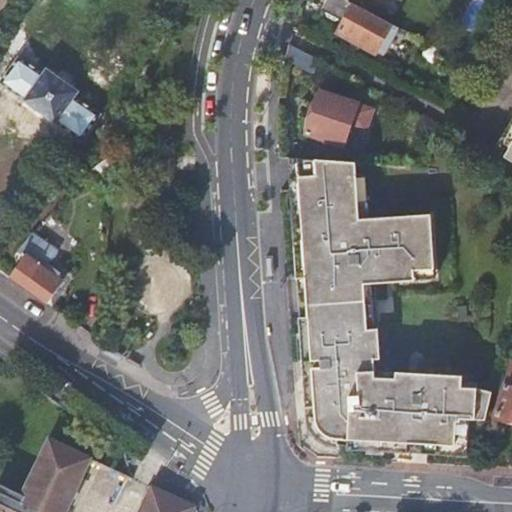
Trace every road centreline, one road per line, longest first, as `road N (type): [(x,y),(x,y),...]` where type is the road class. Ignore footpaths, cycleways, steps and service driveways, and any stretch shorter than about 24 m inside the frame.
road 1 (secondary): [(254,0),(234,72),(230,126),(247,357)]
road 2 (secondary): [(254,478),(321,494),(511,503)]
road 3 (secondary): [(152,414),(0,316)]
road 4 (secondary): [(247,357),(227,394),(190,412),(152,414)]
road 5 (secondary): [(247,357),(254,478)]
road 6 (secondary): [(254,478),(152,414)]
